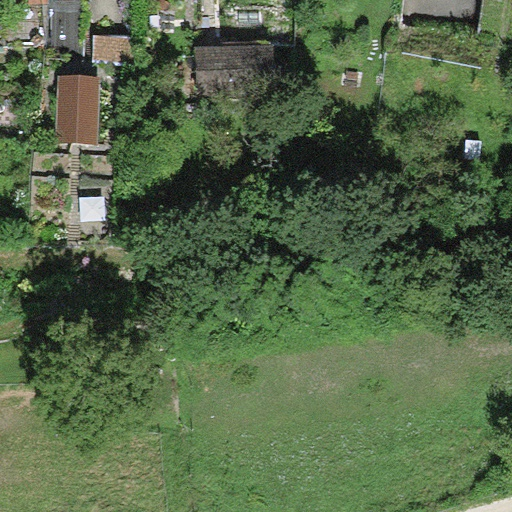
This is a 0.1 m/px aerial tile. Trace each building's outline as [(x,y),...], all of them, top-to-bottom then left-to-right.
[(511,0),(486,0),(482,38),(511,42),(511,0)] [(88,4),(56,1),(52,57),(84,60),(88,4)] [(137,39),(94,35),(92,61),(135,64),(137,39)] [(276,42),(200,43),(201,101),(276,100),(276,42)] [(99,82),(60,80),(57,142),(96,144),(99,82)]
